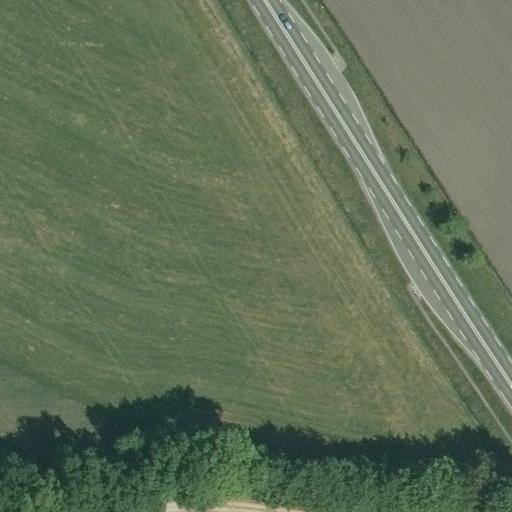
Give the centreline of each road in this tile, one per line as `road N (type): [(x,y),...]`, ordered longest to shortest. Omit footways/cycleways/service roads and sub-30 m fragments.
road 1 (primary): [(511,388),(264,0)]
road 2 (track): [(127,511),(208,503),(288,511)]
